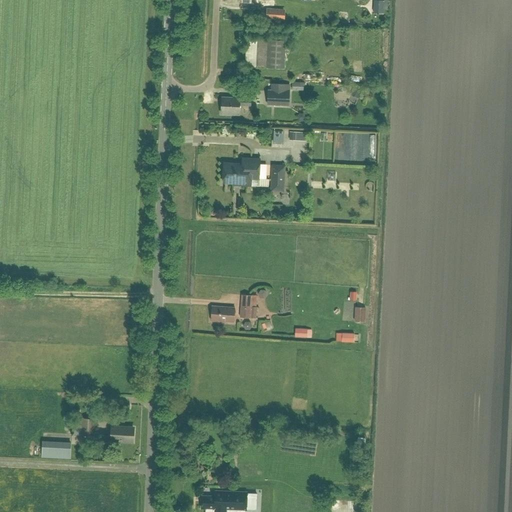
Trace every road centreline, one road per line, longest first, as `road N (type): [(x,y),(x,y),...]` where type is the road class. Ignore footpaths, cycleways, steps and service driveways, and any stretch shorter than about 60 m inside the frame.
road 1 (unclassified): [(150,511),(166,88)]
road 2 (track): [(157,295),(0,291)]
road 3 (residential): [(166,88),(205,90),(213,78),(217,0)]
